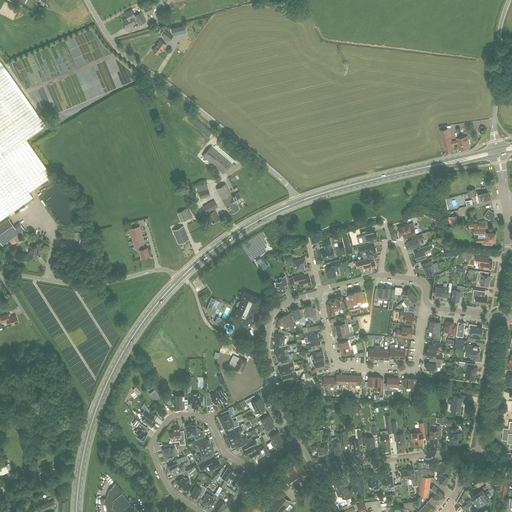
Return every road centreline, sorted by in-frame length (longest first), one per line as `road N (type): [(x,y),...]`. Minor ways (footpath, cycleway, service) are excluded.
road 1 (unclassified): [(297,202),(179,93),(124,55),(87,0)]
road 2 (secondary): [(76,511),(84,447),(107,382),(133,334),(180,278)]
road 3 (secondary): [(297,202),(497,151)]
road 4 (residential): [(200,511),(170,492),(150,443),(171,416),(198,416),(210,422),(226,454)]
road 5 (residential): [(299,440),(271,391),(268,326),(276,308),(318,293)]
road 6 (residential): [(317,474),(425,455),(476,457)]
road 7 (unclassified): [(497,151),(500,30),(509,0)]
road 8 (residential): [(338,367),(416,367),(425,301)]
road 9 (residential): [(476,457),(498,317)]
road 10 (secondary): [(180,278),(238,231),(297,202)]
